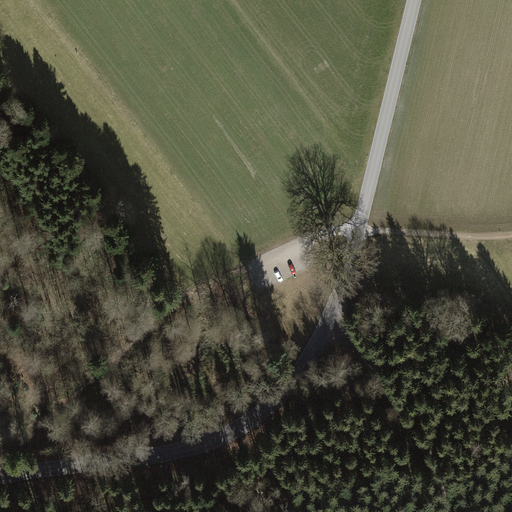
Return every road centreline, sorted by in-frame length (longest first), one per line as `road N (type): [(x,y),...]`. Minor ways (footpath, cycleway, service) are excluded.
road 1 (tertiary): [(0,477),(191,446),(248,421),(290,383),(343,280),(414,0)]
road 2 (track): [(246,267),(339,231),(511,237)]
road 3 (track): [(332,310),(450,511)]
